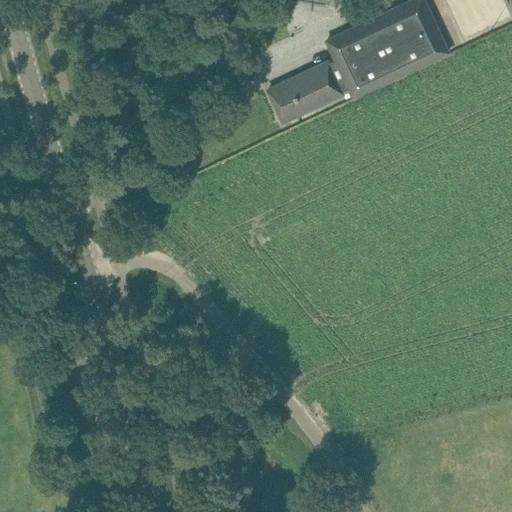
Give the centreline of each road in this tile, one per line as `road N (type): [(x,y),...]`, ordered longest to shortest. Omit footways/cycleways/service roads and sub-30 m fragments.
road 1 (unclassified): [(347,511),(321,461),(157,266),(131,261),(86,274)]
road 2 (tertiary): [(86,274),(10,0)]
road 3 (tertiary): [(148,511),(86,274)]
